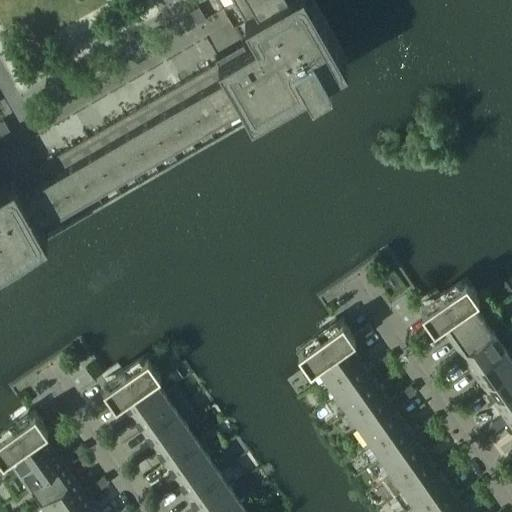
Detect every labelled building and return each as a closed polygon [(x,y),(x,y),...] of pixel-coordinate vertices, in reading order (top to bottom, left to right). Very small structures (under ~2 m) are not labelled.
[(0,262),(346,62),(310,0),(233,0),(255,37),(245,43),(242,39),(240,40),(243,45),(219,59),(216,53),(216,54),(214,55),(217,59),(0,185),(0,262)] [(198,5),(190,11),(197,23),(205,18),(198,5)] [(0,120),(0,133),(1,136),(10,131),(3,119),(0,120)] [(471,299),(472,300),(478,296),(465,278),(421,310),(433,328),(439,323),(438,322),(471,299)] [(439,323),(450,338),(482,315),(472,300),(471,299),(438,322),(439,323)] [(493,331),(482,315),(450,338),(458,350),(461,354),(493,331)] [(348,339),(349,340),(355,336),(342,318),(297,350),(310,368),(316,363),(315,362),(348,339)] [(372,330),(368,323),(356,331),(361,338),(372,330)] [(416,336),(420,342),(432,334),(427,328),(416,336)] [(463,357),(472,369),(504,346),(493,331),(461,354),(458,350),(448,358),(452,364),(463,357)] [(316,363),(325,377),(358,354),(349,340),(348,339),(315,362),(316,363)] [(511,364),(511,357),(504,346),(472,369),(480,382),(483,385),(511,364)] [(378,360),(383,366),(393,359),(389,352),(378,360)] [(153,375),(154,376),(160,372),(147,354),(103,385),(115,403),(121,399),(120,398),(153,375)] [(325,377),(337,393),(370,370),(372,374),(383,366),(378,360),(367,367),(358,354),(325,377)] [(452,364),(448,358),(437,365),(441,372),(452,364)] [(485,389),(494,401),(511,388),(511,364),(483,385),(480,382),(470,389),(475,396),(485,389)] [(337,393),(348,409),(381,386),(372,374),(370,370),(337,393)] [(164,391),(154,376),(153,375),(120,398),(121,399),(129,410),(131,414),(164,391)] [(400,391),(405,398),(415,390),(411,384),(400,391)] [(348,409),(359,425),(392,402),(394,405),(405,398),(400,391),(389,398),(381,386),(348,409)] [(511,412),(511,388),(494,401),(503,414),(505,417),(511,412)] [(463,404),(475,396),(470,389),(459,397),(463,404)] [(129,410),(118,418),(123,425),(134,417),(142,430),(175,407),(164,391),(131,414),(129,410)] [(403,417),(394,405),(392,402),(359,425),(370,441),(403,417)] [(142,430),(151,442),(153,445),(186,422),(175,407),(142,430)] [(41,431),(41,432),(47,428),(35,410),(0,434),(0,454),(3,459),(9,455),(8,454),(41,431)] [(507,420),(511,427),(511,412),(505,417),(503,414),(492,421),(497,428),(507,420)] [(65,421),(61,415),(49,423),(54,429),(65,421)] [(422,422),(427,429),(437,422),(433,415),(422,422)] [(370,441),(381,456),(414,433),(416,437),(427,429),(422,422),(411,430),(403,417),(370,441)] [(113,432),(123,425),(118,418),(108,425),(113,432)] [(486,436),(497,428),(492,421),(481,429),(486,436)] [(151,442),(140,449),(145,456),(156,449),(164,461),(197,438),(186,422),(153,445),(151,442)] [(9,455),(19,469),(52,446),(41,432),(41,431),(8,454),(9,455)] [(381,456),(392,472),(425,449),(416,437),(414,433),(381,456)] [(208,454),(197,438),(164,461),(173,473),(175,477),(208,454)] [(81,444),(71,451),(75,458),(86,450),(81,444)] [(19,469),(30,485),(63,462),(65,465),(75,458),(71,451),(60,459),(52,446),(19,469)] [(445,454),(449,461),(460,454),(455,447),(445,454)] [(134,463),(145,456),(140,449),(130,457),(134,463)] [(392,472),(404,488),(436,465),(439,469),(449,461),(445,454),(434,462),(425,449),(392,472)] [(173,473),(162,481),(167,487),(178,480),(187,493),(219,470),(208,454),(175,477),(173,473)] [(508,467),(511,464),(511,454),(503,460),(508,467)] [(30,485),(41,501),(74,478),(65,465),(63,462),(30,485)] [(404,488),(415,504),(447,481),(439,469),(436,465),(404,488)] [(231,486),(219,470),(187,493),(196,505),(198,509),(231,486)] [(103,475),(93,483),(97,489),(108,482),(103,475)] [(41,501),(48,511),(58,511),(85,494),(87,497),(97,489),(93,483),(82,490),(74,478),(41,501)] [(467,486),(471,493),(482,485),(477,479),(467,486)] [(157,495),(167,487),(162,481),(152,488),(157,495)] [(415,504),(420,511),(436,511),(458,497),(461,500),(471,493),(467,486),(456,493),(447,481),(415,504)] [(196,505),(185,511),(200,511),(226,511),(242,501),(231,486),(198,509),(196,505)] [(58,511),(91,511),(96,509),(87,497),(85,494),(58,511)] [(436,511),(469,511),(461,500),(458,497),(436,511)] [(226,511),(249,511),(242,501),(226,511)]
